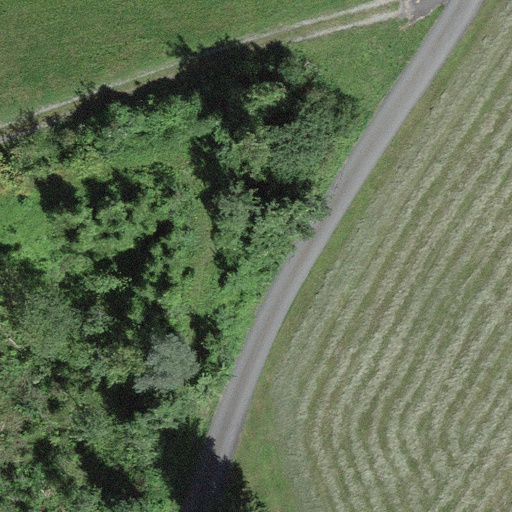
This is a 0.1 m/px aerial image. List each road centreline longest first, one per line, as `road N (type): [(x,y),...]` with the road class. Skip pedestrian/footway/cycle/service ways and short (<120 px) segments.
road 1 (unclassified): [(471,0),(287,284),(204,511)]
road 2 (track): [(396,0),(0,135)]
